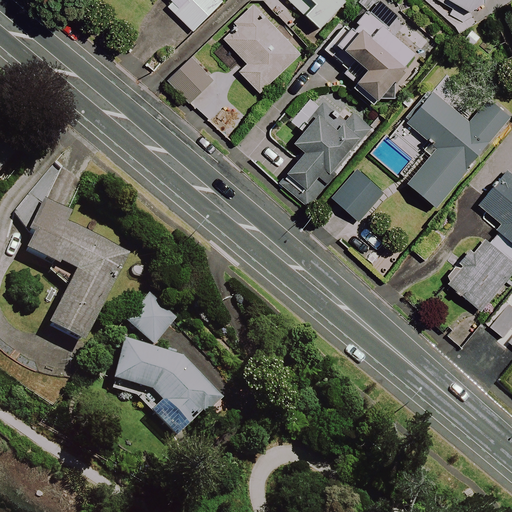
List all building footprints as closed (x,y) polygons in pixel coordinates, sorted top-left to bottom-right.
[(210,35),(230,15),(214,0),(156,0),(190,34),(200,24),(210,35)] [(282,0),(317,31),(344,0),(282,0)] [(297,56),(251,8),(219,40),(244,66),(236,74),(257,96),(297,56)] [(414,59),(368,18),(337,53),(360,73),(347,88),(370,108),(414,59)] [(209,85),(185,58),(161,80),(185,106),(209,85)] [(469,127),(429,94),(403,125),(432,149),(402,185),(433,210),(509,118),(490,102),(469,127)] [(308,99),(298,111),(287,124),(298,133),(289,145),(302,155),(282,180),(301,195),(316,176),(322,182),(364,129),(344,113),(341,116),(323,101),(318,107),(308,99)] [(380,195),(355,172),(329,201),(354,224),(380,195)] [(511,179),(509,177),(498,190),(494,186),(475,208),(495,225),(491,230),(441,288),(473,316),(511,270),(511,179)] [(123,256),(59,224),(34,211),(14,251),(66,277),(40,329),(77,348),(123,256)] [(442,240),(428,228),(408,252),(422,263),(442,240)] [(171,320),(142,298),(120,327),(149,349),(171,320)] [(216,398),(175,360),(120,343),(107,383),(143,394),(155,405),(143,418),(172,445),(216,398)]
